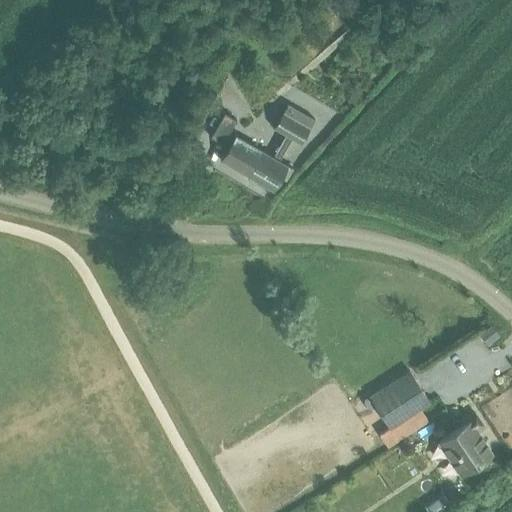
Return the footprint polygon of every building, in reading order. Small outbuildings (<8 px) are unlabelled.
[(172,90),(181,95),(177,103),(193,112),(200,100),(174,86),(172,90)] [(237,134),(224,158),(276,187),(282,176),(287,178),(294,166),(289,163),(281,159),(294,136),(302,140),(315,115),(290,101),(276,126),(288,133),(275,156),(237,134)] [(224,113),(212,135),(223,142),(236,119),(224,113)] [(492,325),(481,334),(489,344),(500,335),(492,325)] [(410,371),(370,397),(390,427),(409,415),(416,427),(427,420),(419,408),(429,402),(430,402),(410,371)] [(463,423),(438,440),(461,475),(493,453),(477,429),(483,425),(474,412),(462,421),(463,423)] [(397,439),(390,427),(379,434),(386,446),(397,439)]
